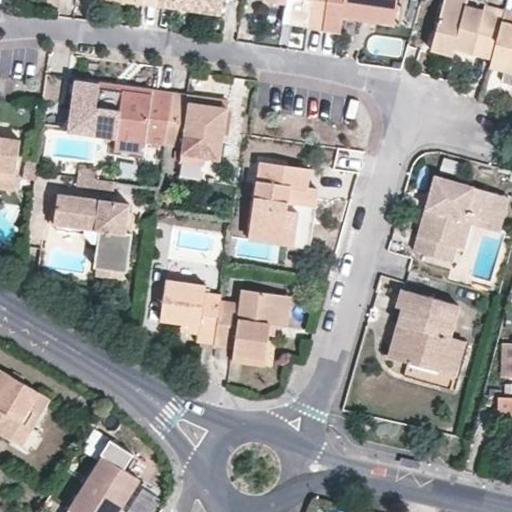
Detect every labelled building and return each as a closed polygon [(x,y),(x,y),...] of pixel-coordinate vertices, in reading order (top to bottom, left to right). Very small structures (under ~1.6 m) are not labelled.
[(177,0),(176,0),(176,8),(224,15),(225,7),(177,0)] [(264,0),(288,3),(288,0),(311,0),(310,12),(308,26),(324,29),(328,0),(264,0)] [(288,0),(288,3),(287,8),(310,12),(311,0),(288,0)] [(328,0),(324,29),(343,31),(345,17),(362,19),(364,8),(396,12),(398,0),(328,0)] [(455,49),(457,39),(474,44),(472,52),(490,56),(503,14),(466,4),(467,0),(444,0),(431,47),(454,53),(455,49)] [(364,8),(362,19),(395,24),(396,12),(364,8)] [(511,10),(505,8),(503,14),(490,56),(489,64),(504,68),(511,70),(511,10)] [(457,39),(455,49),(472,53),(472,52),(474,44),(457,39)] [(511,70),(504,68),(501,78),(511,81),(511,70)] [(151,90),(151,97),(119,92),(119,85),(76,80),(69,131),(112,138),(113,131),(145,135),(145,140),(166,143),(173,93),(151,90)] [(119,85),(119,92),(151,97),(151,90),(119,85)] [(221,157),(228,107),(187,101),(189,95),(173,93),(166,143),(183,145),(181,158),(203,162),(205,162),(205,155),(221,157)] [(189,95),(187,101),(228,107),(229,101),(189,95)] [(113,131),(112,138),(144,142),(145,140),(145,135),(113,131)] [(0,187),(14,189),(20,140),(0,137),(0,187)] [(309,164),(260,157),(250,227),(293,233),(298,201),(314,203),(316,183),(306,182),(309,164)] [(200,182),(203,162),(181,158),(178,178),(200,182)] [(92,165),(77,163),(75,176),(90,179),(92,165)] [(455,261),(460,244),(469,213),(494,220),(502,193),(438,174),(433,191),(437,192),(434,207),(428,206),(416,249),(455,261)] [(52,218),(57,219),(61,188),(56,188),(52,218)] [(133,206),(134,199),(61,188),(57,219),(58,218),(102,224),(100,237),(98,263),(100,263),(126,267),(130,266),(136,226),(129,225),(131,216),(137,217),(138,210),(136,207),(133,206)] [(437,192),(433,191),(428,206),(434,207),(437,192)] [(468,246),(475,224),(499,231),(511,195),(502,193),(494,220),(469,213),(460,244),(468,246)] [(293,233),(309,235),(314,203),(298,201),(293,233)] [(58,225),(88,229),(88,236),(100,237),(102,224),(58,218),(58,225)] [(100,263),(99,272),(125,275),(126,267),(100,263)] [(162,321),(182,324),(199,326),(198,334),(198,341),(215,344),(221,302),(221,296),(204,293),(205,284),(167,280),(162,321)] [(408,289),(401,287),(396,304),(403,306),(408,289)] [(283,295),(243,289),(240,305),(221,302),(215,344),(215,346),(234,349),(234,355),(266,358),(271,326),(279,327),(283,295)] [(408,289),(403,306),(389,356),(404,360),(446,373),(456,336),(449,334),(458,303),(408,289)] [(291,296),(283,295),(279,327),(288,329),(291,296)] [(198,334),(199,326),(182,324),(181,333),(198,334)] [(446,373),(458,376),(468,340),(456,336),(446,373)] [(511,374),(511,342),(503,342),(502,375),(511,374)] [(265,366),(266,358),(234,355),(233,361),(265,366)] [(446,373),(404,360),(400,372),(443,385),(446,373)] [(0,431),(11,438),(22,420),(28,423),(36,411),(30,407),(40,392),(22,380),(21,383),(10,376),(11,373),(0,366),(0,431)] [(28,423),(22,420),(11,438),(22,445),(51,398),(40,392),(30,407),(36,411),(28,423)] [(511,394),(497,394),(497,412),(511,412),(511,394)] [(96,455),(108,436),(95,428),(83,447),(96,455)] [(112,436),(101,453),(103,454),(124,468),(135,451),(112,436)] [(124,468),(103,454),(70,508),(76,511),(117,511),(126,500),(131,503),(145,481),(124,468)] [(126,500),(117,511),(125,511),(131,503),(126,500)]
